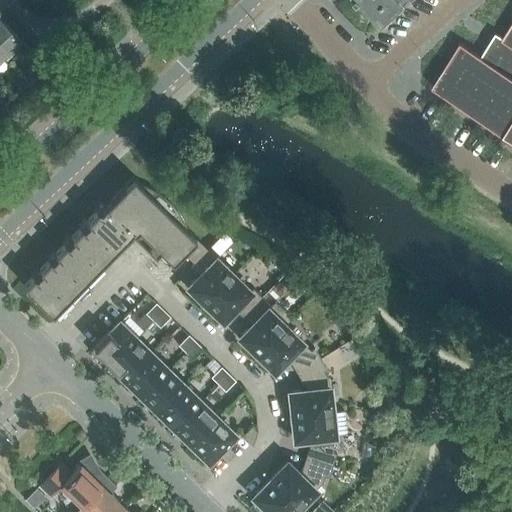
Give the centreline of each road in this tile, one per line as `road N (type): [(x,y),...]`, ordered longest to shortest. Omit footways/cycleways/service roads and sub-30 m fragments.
road 1 (residential): [(206,511),(255,456),(266,429),(261,399),(215,352),(128,271),(41,356)]
road 2 (tertiary): [(0,238),(251,0)]
road 3 (tertiary): [(197,0),(0,186)]
road 4 (residential): [(204,511),(53,368)]
road 5 (residential): [(511,189),(440,146),(366,83)]
road 6 (residential): [(366,83),(456,0)]
